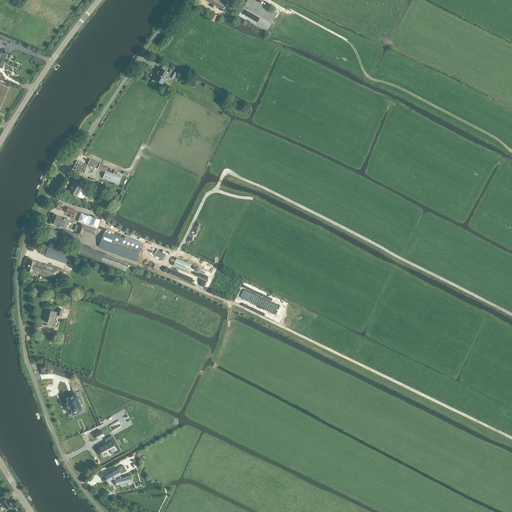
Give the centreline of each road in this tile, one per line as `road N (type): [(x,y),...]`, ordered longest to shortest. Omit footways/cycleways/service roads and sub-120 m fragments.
road 1 (unclassified): [(103,511),(62,453),(38,393),(18,276),(38,211),(182,0)]
road 2 (track): [(511,314),(262,188),(222,177),(215,190),(252,198)]
road 3 (track): [(230,303),(511,438)]
road 4 (track): [(511,152),(369,78),(347,40),(267,0)]
road 5 (track): [(215,190),(157,272),(81,241),(63,246),(27,235)]
road 6 (tertiary): [(0,142),(100,0)]
